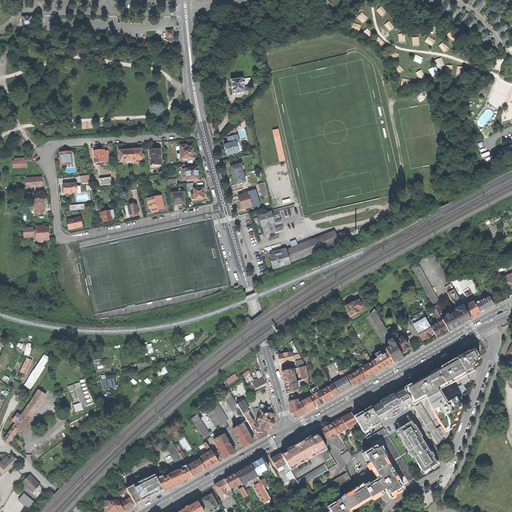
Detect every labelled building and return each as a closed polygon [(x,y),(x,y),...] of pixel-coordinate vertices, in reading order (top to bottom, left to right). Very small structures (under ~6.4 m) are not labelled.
[(331,4),(327,0),(322,0),(320,2),(326,9),(331,4)] [(448,13),(452,3),(448,1),(444,11),(448,13)] [(495,7),(491,4),(485,12),(489,15),(495,7)] [(382,5),(377,10),(383,16),(388,12),(382,5)] [(456,16),(460,9),(456,7),(452,14),(456,16)] [(465,22),(470,14),(465,11),(461,20),(465,22)] [(363,12),(358,17),(364,23),(369,17),(363,12)] [(497,23),(504,16),(501,13),(493,19),(497,23)] [(401,14),(396,18),(402,25),(407,21),(401,14)] [(22,27),(33,27),(33,17),(22,17),(22,27)] [(468,24),(471,27),(478,20),(474,17),(468,24)] [(390,20),(385,25),(391,31),(396,27),(390,20)] [(413,20),(408,27),(414,30),(419,23),(413,20)] [(498,28),(501,32),(509,26),(506,22),(498,28)] [(359,32),(361,25),(354,23),(352,30),(359,32)] [(435,26),(426,24),(425,31),(434,33),(435,26)] [(478,35),(485,28),(482,25),(475,31),(478,35)] [(369,38),(373,34),(368,28),(364,32),(369,38)] [(450,30),(446,35),(452,39),(456,35),(450,30)] [(511,32),(502,37),(505,41),(511,37),(511,32)] [(491,37),(488,33),(480,38),(483,42),(491,37)] [(385,42),(379,36),(375,40),(381,46),(385,42)] [(429,36),(426,41),(433,46),(436,41),(429,36)] [(445,41),(440,45),(445,52),(450,48),(445,41)] [(494,42),(485,46),(488,51),(496,46),(494,42)] [(471,48),(461,49),(462,57),(472,55),(471,48)] [(397,59),(400,53),(391,49),(388,55),(397,59)] [(417,54),(414,60),(422,63),(425,57),(417,54)] [(443,57),(435,60),(438,68),(446,65),(443,57)] [(394,67),(400,73),(405,69),(399,63),(394,67)] [(437,66),(429,69),(433,77),(440,74),(437,66)] [(427,76),(422,69),(417,72),(421,79),(427,76)] [(411,79),(403,78),(402,85),(410,87),(411,79)] [(246,92),(246,88),(244,79),(242,80),(242,79),(231,81),(232,86),(231,86),(231,88),(232,89),(233,95),(244,93),(244,92),(246,92)] [(247,112),(234,126),(235,130),(249,115),(247,112)] [(235,130),(234,126),(234,125),(226,133),(227,138),(237,135),(235,130)] [(279,162),(284,161),(278,129),(273,130),(279,162)] [(237,141),(240,153),(241,153),(242,152),(243,152),(243,151),(241,147),(240,148),(237,135),(227,138),(229,144),(237,141)] [(239,154),(240,153),(237,141),(229,144),(224,145),(226,150),(227,155),(238,152),(239,154)] [(180,146),(181,154),(181,160),(193,159),(192,154),(192,153),(193,152),(193,149),(192,148),(192,147),(190,147),(190,145),(180,146)] [(135,150),(131,150),(131,161),(132,161),(132,163),(136,163),(136,161),(142,160),(142,158),(144,158),(144,155),(142,155),(141,150),(140,150),(140,149),(139,148),(137,149),(136,149),(136,150),(135,150)] [(120,151),(119,151),(120,156),(119,156),(119,159),(120,159),(120,162),(126,161),(126,163),(131,163),(131,161),(131,150),(126,150),(125,151),(124,149),(120,149),(120,151)] [(101,151),(94,151),(95,163),(109,162),(108,151),(104,151),(104,150),(101,151)] [(150,150),(150,166),(162,165),(161,150),(154,150),(150,150)] [(65,166),(75,165),(74,152),(61,153),(61,156),(59,156),(59,161),(60,163),(61,162),(62,165),(65,164),(65,166)] [(14,168),(26,167),(26,163),(26,159),(16,159),(16,162),(14,162),(14,168)] [(233,176),(243,173),(242,169),(244,168),(242,162),(233,165),(233,166),(230,167),(232,171),(233,176)] [(186,169),(187,178),(187,181),(199,180),(198,174),(198,168),(186,169)] [(247,179),(245,172),(243,173),(233,176),(234,180),(235,184),(238,183),(239,185),(242,184),(242,182),(245,181),(245,180),(247,179)] [(90,175),(81,176),(81,183),(91,183),(90,175)] [(27,187),(43,186),(42,182),(42,177),(26,179),(27,187)] [(132,191),(139,190),(137,181),(130,182),(132,191)] [(262,197),(267,196),(265,182),(258,184),(262,197)] [(66,195),(71,194),(71,193),(77,192),(76,184),(63,185),(64,189),(64,193),(66,193),(66,195)] [(194,189),(194,194),(195,200),(205,199),(205,198),(206,197),(206,195),(204,194),(204,192),(204,189),(194,189)] [(255,190),(244,193),(244,194),(239,196),(240,202),(242,208),(247,206),(248,208),(260,205),(255,190)] [(179,204),(185,204),(184,192),(173,193),(174,205),(179,204)] [(157,211),(164,209),(160,195),(147,198),(150,208),(152,208),(153,212),(157,211)] [(45,213),(44,207),(44,203),(43,199),(34,200),(35,214),(43,213),(45,213)] [(134,216),(138,215),(136,204),(127,206),(128,209),(126,209),(127,216),(129,216),(130,217),(134,216)] [(112,219),(115,219),(113,210),(101,213),(103,222),(108,221),(113,220),(112,219)] [(271,213),(259,216),(260,223),(261,226),(262,226),(264,235),(276,232),(284,230),(279,211),(271,213)] [(68,225),(69,230),(83,227),(81,218),(74,219),(73,218),(68,219),(68,220),(67,221),(68,225)] [(34,237),(33,230),(33,227),(24,228),(25,237),(34,237)] [(37,227),(37,230),(38,236),(38,240),(49,239),(48,233),(48,227),(37,227)] [(334,230),(286,250),(289,262),(339,242),(338,240),(347,236),(344,230),(336,234),(334,230)] [(290,263),(289,262),(286,250),(285,249),(271,253),(272,256),(270,256),(273,268),(290,263)] [(465,322),(470,319),(449,281),(434,253),(427,257),(453,303),(454,302),(458,309),(456,310),(457,312),(453,314),(460,325),(465,322)] [(453,329),(460,325),(453,314),(452,312),(446,316),(443,312),(442,313),(438,305),(441,303),(418,262),(411,266),(436,309),(448,332),(453,329)] [(511,272),(501,278),(508,291),(511,289),(511,272)] [(476,316),(480,313),(475,304),(474,302),(469,304),(455,280),(449,281),(470,319),(476,316)] [(494,306),(488,296),(475,304),(480,313),(488,309),(494,306)] [(360,313),(364,311),(362,308),(363,308),(359,300),(355,303),(354,302),(345,306),(348,311),(350,316),(359,312),(360,313)] [(384,336),(387,330),(386,329),(375,309),(370,314),(372,319),(375,321),(374,323),(377,325),(377,326),(380,328),(379,330),(382,332),(381,334),(384,336)] [(442,335),(448,332),(436,309),(432,311),(438,322),(436,323),(437,324),(431,328),(434,334),(437,338),(442,335)] [(430,336),(434,334),(431,328),(425,318),(422,320),(419,314),(414,316),(415,319),(411,321),(422,340),(426,338),(427,340),(429,338),(431,337),(430,336)] [(405,349),(409,347),(402,337),(394,342),(400,352),(405,349)] [(403,358),(400,352),(394,342),(393,340),(388,343),(390,347),(390,348),(390,349),(386,351),(387,353),(393,363),(398,360),(403,358)] [(464,374),(474,369),(472,365),(476,363),(474,359),(478,357),(474,350),(463,356),(454,361),(464,374)] [(372,375),(378,372),(372,361),(366,351),(363,352),(369,361),(370,363),(360,369),(365,379),(372,375)] [(289,363),(294,362),(294,360),(300,358),(299,355),(293,356),(292,352),(278,355),(280,362),(280,365),(286,363),(286,365),(289,364),(289,363)] [(385,368),(393,363),(387,353),(382,356),(381,355),(377,357),(377,358),(372,361),(378,372),(385,368)] [(19,372),(26,375),(34,359),(27,355),(19,372)] [(296,361),(297,369),(306,367),(302,360),(296,361)] [(25,387),(34,392),(47,366),(38,361),(25,387)] [(438,389),(464,374),(454,361),(444,367),(419,381),(404,390),(411,401),(437,444),(443,440),(418,400),(426,395),(428,399),(427,399),(447,432),(451,429),(449,426),(454,423),(452,420),(456,417),(454,414),(458,411),(456,408),(460,405),(455,398),(451,401),(451,402),(448,404),(447,402),(445,400),(458,393),(459,394),(466,390),(462,385),(443,396),(441,392),(440,392),(438,389)] [(345,376),(344,373),(343,371),(340,366),(337,368),(342,378),(345,376)] [(283,378),(285,384),(297,381),(305,380),(308,379),(306,367),(297,369),(282,372),(283,378)] [(359,383),(365,379),(360,369),(347,376),(353,386),(359,383)] [(221,384),(224,388),(237,378),(234,374),(221,384)] [(264,376),(247,383),(251,390),(266,383),(264,376)] [(101,381),(104,390),(117,386),(115,377),(101,381)] [(244,377),(238,381),(241,386),(246,393),(251,390),(247,383),(244,377)] [(352,387),(346,377),(333,384),(339,394),(345,391),(352,387)] [(333,398),(339,394),(333,384),(331,380),(329,381),(331,386),(320,392),(326,401),(333,398)] [(227,389),(228,390),(232,397),(237,393),(236,389),(241,386),(238,381),(227,389)] [(287,394),(294,393),(294,392),(299,389),(297,381),(285,384),(286,390),(287,394)] [(320,405),(326,401),(320,392),(317,386),(310,390),(313,396),(310,397),(316,407),(320,405)] [(22,430),(46,394),(38,390),(21,416),(17,414),(12,421),(15,424),(4,440),(8,443),(19,428),(22,430)] [(222,394),(238,420),(244,416),(237,404),(232,397),(228,390),(222,394)] [(404,405),(411,401),(404,390),(397,394),(392,398),(391,397),(389,397),(388,398),(387,399),(387,400),(382,402),(380,403),(381,404),(378,405),(371,408),(371,409),(379,422),(380,421),(379,419),(384,416),(385,418),(392,415),(392,416),(400,412),(399,410),(405,407),(404,405)] [(311,410),(316,407),(310,397),(300,403),(306,413),(311,410)] [(243,400),(237,404),(244,416),(259,440),(266,435),(267,433),(257,429),(256,427),(255,428),(254,427),(254,426),(253,423),(254,423),(251,418),(252,418),(251,418),(250,417),(248,413),(249,412),(247,408),(245,403),(243,400)] [(299,417),(306,413),(300,403),(299,404),(298,400),(289,402),(290,408),(292,414),(299,417)] [(204,408),(216,428),(219,427),(220,429),(227,425),(225,423),(228,421),(216,401),(204,408)] [(259,422),(256,427),(257,429),(267,433),(270,426),(272,427),(273,425),(274,422),(272,421),(274,415),(269,413),(271,408),(261,404),(260,408),(253,409),(255,415),(256,420),(259,422)] [(363,431),(379,422),(371,409),(363,413),(355,418),(363,431)] [(346,416),(341,418),(348,429),(348,430),(350,429),(349,428),(357,423),(351,413),(346,416)] [(204,439),(210,434),(197,415),(191,419),(204,439)] [(336,421),(331,424),(337,433),(339,435),(340,435),(339,433),(348,429),(341,418),(336,421)] [(397,430),(423,472),(437,463),(427,447),(425,447),(420,437),(421,437),(411,421),(397,430)] [(248,446),(254,442),(243,424),(233,430),(243,448),(248,446)] [(331,440),(335,438),(334,436),(337,433),(331,424),(326,427),(321,430),(326,440),(330,438),(331,440)] [(388,435),(384,429),(367,439),(371,445),(382,438),(388,435)] [(326,461),(332,458),(318,434),(299,445),(281,455),(290,470),(321,453),(326,461)] [(230,456),(235,453),(224,435),(214,441),(221,453),(224,459),(230,456)] [(415,479),(388,435),(382,438),(409,482),(415,479)] [(178,467),(185,463),(179,453),(175,446),(169,436),(163,441),(178,467)] [(388,465),(377,445),(364,453),(369,462),(375,473),(388,465)] [(211,466),(219,462),(212,451),(206,454),(206,452),(202,455),(202,456),(198,458),(199,459),(206,470),(211,466)] [(341,455),(347,465),(351,456),(348,451),(341,455)] [(199,473),(206,470),(199,459),(190,464),(188,460),(187,461),(182,452),(179,453),(185,463),(186,466),(193,477),(199,473)] [(274,457),(271,459),(277,469),(279,471),(284,468),(285,471),(288,472),(291,471),(290,470),(281,455),(281,453),(274,457)] [(0,470),(3,474),(17,461),(14,457),(11,460),(7,456),(1,463),(0,461),(0,470)] [(257,461),(251,464),(257,475),(269,469),(264,459),(263,458),(257,461)] [(243,469),(235,473),(241,484),(242,485),(253,479),(258,476),(257,475),(251,464),(243,469)] [(297,481),(300,487),(306,483),(328,470),(324,464),(297,481)] [(402,488),(388,465),(375,473),(379,478),(386,490),(387,492),(390,497),(395,494),(394,493),(402,488)] [(178,483),(193,477),(186,466),(182,468),(183,469),(175,473),(175,472),(171,474),(163,478),(162,476),(157,479),(159,483),(163,490),(178,483)] [(292,470),(287,473),(290,480),(296,477),(292,470)] [(230,477),(225,480),(230,489),(238,485),(241,484),(235,473),(230,477)] [(310,504),(351,480),(347,473),(312,493),(306,483),(300,487),(310,504)] [(33,493),(41,485),(30,474),(22,482),(33,493)] [(260,481),(258,476),(253,479),(256,485),(261,482),(260,481)] [(378,495),(386,490),(379,478),(369,484),(368,483),(341,499),(348,510),(371,497),(372,498),(378,495)] [(214,486),(222,500),(229,496),(227,493),(231,491),(230,489),(225,480),(219,483),(214,486)] [(264,488),(261,482),(256,485),(254,486),(263,503),(270,499),(264,488)] [(150,497),(163,490),(159,483),(155,484),(140,493),(137,487),(130,491),(137,504),(150,497)] [(248,496),(243,487),(240,489),(245,498),(248,496)] [(129,508),(135,505),(125,488),(122,490),(121,489),(116,492),(119,497),(125,493),(129,499),(123,503),(120,499),(118,501),(125,511),(129,508)] [(29,510),(35,502),(25,494),(19,501),(29,510)] [(205,498),(201,500),(208,511),(209,511),(219,507),(211,494),(205,498)] [(348,511),(349,511),(348,510),(341,499),(329,506),(331,510),(330,511),(348,511)] [(115,511),(125,511),(118,501),(118,500),(105,501),(105,507),(109,507),(109,511),(115,511)] [(180,511),(204,511),(198,502),(189,507),(180,511)]
